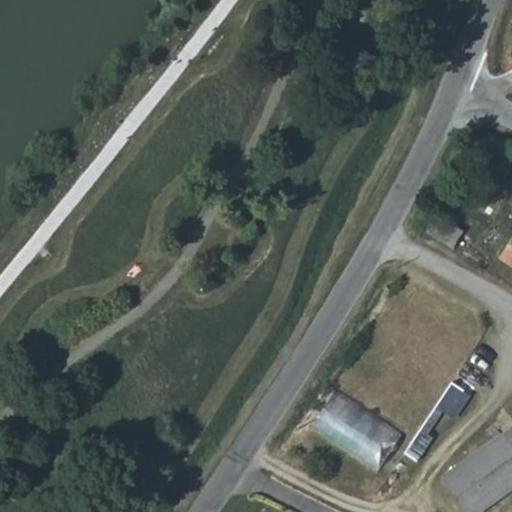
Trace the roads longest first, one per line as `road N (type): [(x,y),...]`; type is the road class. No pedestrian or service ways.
road 1 (unclassified): [(203,511),(339,304),(454,89)]
road 2 (unknown): [(367,511),(511,333)]
road 3 (unknown): [(511,322),(378,236)]
road 4 (unknown): [(239,459),(366,511)]
